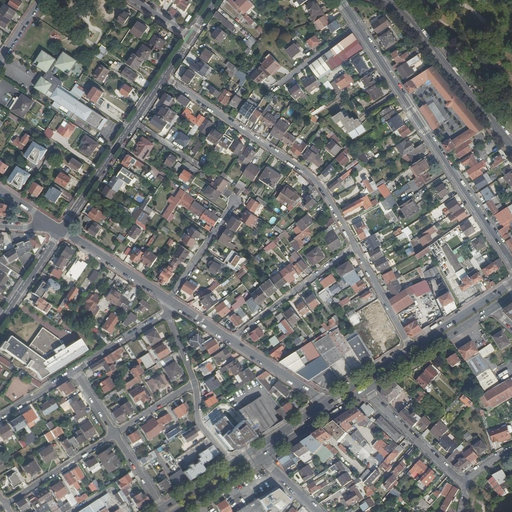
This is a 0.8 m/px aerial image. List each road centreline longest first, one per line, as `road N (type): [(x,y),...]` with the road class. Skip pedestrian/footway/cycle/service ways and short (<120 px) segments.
road 1 (primary): [(357,26),(511,263)]
road 2 (residential): [(163,77),(304,172),(353,246)]
road 3 (primary): [(511,145),(383,0)]
road 4 (residential): [(230,340),(353,246)]
road 5 (primary): [(366,389),(492,308)]
road 6 (residential): [(463,483),(366,389)]
road 7 (residential): [(5,503),(115,433)]
road 8 (residential): [(60,229),(169,300)]
road 9 (residential): [(60,229),(133,122)]
road 10 (primary): [(511,283),(411,348)]
